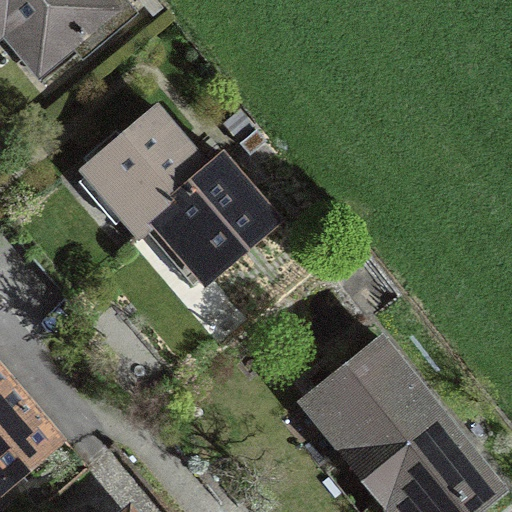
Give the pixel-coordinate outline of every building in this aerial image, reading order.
[(130,12),(118,0),(0,0),(0,36),(43,86),(130,12)] [(204,156),(149,97),(77,164),(132,223),(140,212),(204,156)] [(286,213),(222,141),(204,156),(140,212),(204,284),(286,213)] [(297,390),(361,470),(442,406),(378,326),(297,390)] [(0,485),(61,435),(0,360),(0,485)] [(463,511),(502,481),(442,406),(361,470),(395,511),(463,511)] [(138,511),(124,496),(105,511),(138,511)]
